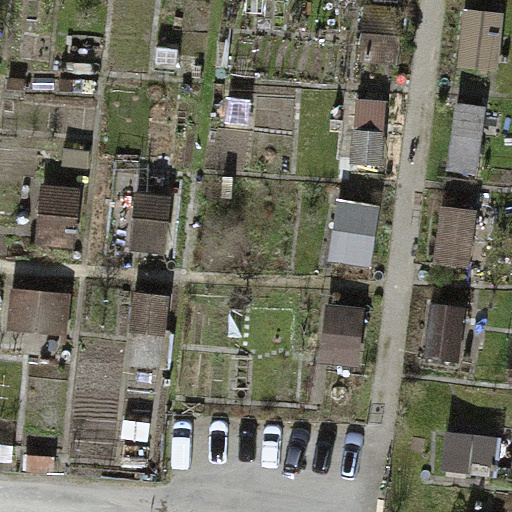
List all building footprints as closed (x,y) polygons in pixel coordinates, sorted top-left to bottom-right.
[(405,9),(367,9),(364,41),(362,65),(399,69),(405,9)] [(505,16),(466,12),(460,70),(494,73),(500,74),(503,39),(505,16)] [(390,105),(358,102),(357,119),(353,169),(385,170),(390,105)] [(488,110),(458,106),(448,174),(478,178),(488,110)] [(82,189),(43,187),(38,234),(36,248),(76,251),(82,189)] [(141,195),(136,195),(131,254),(168,256),(174,199),(141,195)] [(382,210),(339,204),(331,263),(373,270),(382,210)] [(480,214),(444,210),(436,268),(472,272),(475,252),(480,214)] [(72,297),(12,291),(8,334),(62,339),(62,347),(68,348),(72,297)] [(173,300),(135,295),(130,370),(159,373),(165,373),(173,300)] [(366,312),(327,307),(322,366),(361,370),(366,312)] [(470,312),(433,307),(426,353),(425,362),(462,365),(467,327),(470,312)] [(468,438),(447,436),(444,476),(499,480),(502,442),(468,438)]
